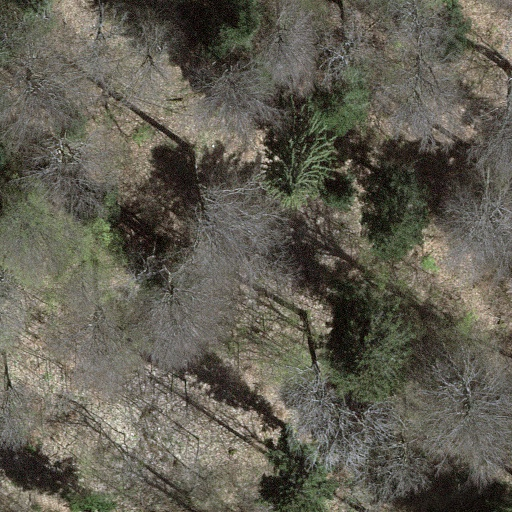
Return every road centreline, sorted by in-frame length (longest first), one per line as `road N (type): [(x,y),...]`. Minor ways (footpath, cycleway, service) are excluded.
road 1 (track): [(511,139),(414,107),(0,66)]
road 2 (track): [(511,421),(440,436),(218,511)]
